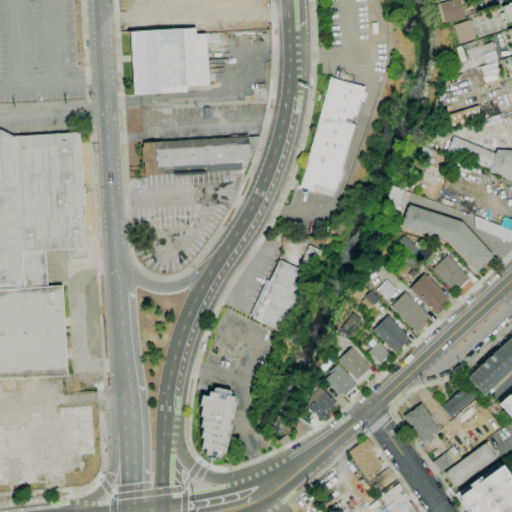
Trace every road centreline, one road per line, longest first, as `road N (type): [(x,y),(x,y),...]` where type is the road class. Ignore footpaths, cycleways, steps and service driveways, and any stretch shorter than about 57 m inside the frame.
road 1 (primary): [(100,0),(115,261)]
road 2 (primary): [(206,292),(268,179),(287,126),(294,55)]
road 3 (primary): [(168,505),(178,368),(206,292)]
road 4 (secondary): [(368,411),(511,279)]
road 5 (primary): [(115,261),(145,286),(183,285),(239,238)]
road 6 (secondary): [(258,511),(368,411)]
road 7 (secondary): [(368,411),(251,489)]
road 8 (primary): [(282,470),(209,477),(170,438)]
road 9 (residential): [(368,411),(441,511)]
